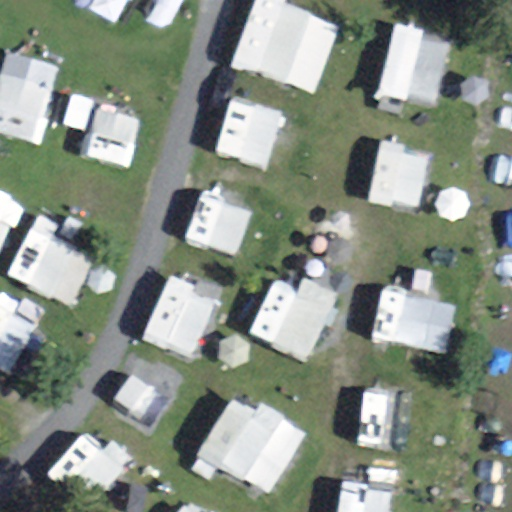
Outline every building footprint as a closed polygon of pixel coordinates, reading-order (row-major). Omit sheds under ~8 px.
[(263,0),(235,68),(313,102),(343,33),(290,10),(294,0),(263,0)] [(384,101),(440,113),(454,44),(398,32),(384,101)] [(0,135),(42,146),(62,70),(7,56),(0,83),(0,135)] [(78,102),(65,159),(130,174),(143,116),(78,102)] [(220,161),(273,174),(288,116),(234,103),(220,161)] [(376,207),(426,213),(433,153),(383,147),(376,207)] [(239,261),(259,205),(210,188),(191,244),(239,261)] [(17,290),(81,306),(97,248),(32,231),(17,290)] [(313,367),(341,303),(281,277),(252,341),(313,367)] [(433,351),(440,297),(386,290),(379,344),(433,351)] [(206,358),(216,301),(165,293),(155,349),(206,358)] [(0,369),(13,377),(39,329),(0,307),(0,369)] [(155,425),(171,392),(135,375),(119,407),(155,425)] [(356,444),(412,452),(419,405),(364,396),(356,444)] [(271,502),(308,439),(237,398),(201,461),(271,502)] [(89,435),(52,487),(88,511),(98,511),(132,465),(89,435)] [(396,511),(397,492),(342,490),(341,511),(396,511)]
